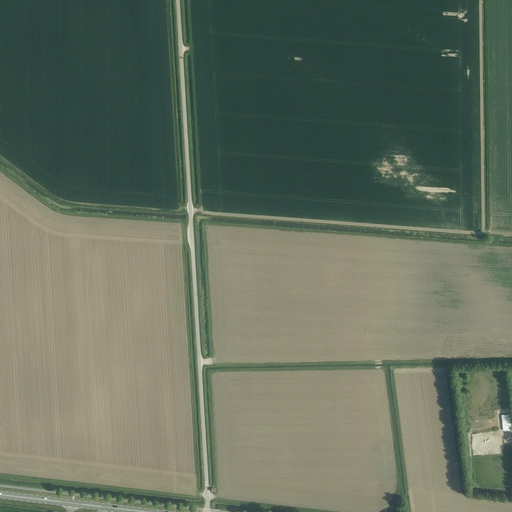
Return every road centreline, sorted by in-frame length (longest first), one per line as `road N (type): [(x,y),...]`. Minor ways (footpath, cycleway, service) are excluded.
road 1 (unclassified): [(177,0),(207,511)]
road 2 (primary): [(0,494),(145,511)]
